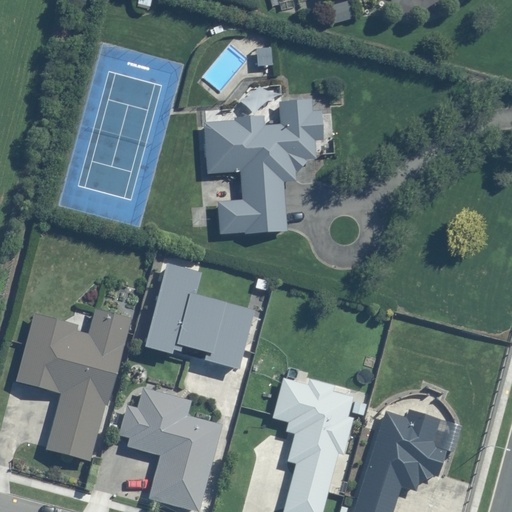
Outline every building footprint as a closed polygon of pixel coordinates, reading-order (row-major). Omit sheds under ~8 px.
[(320,140),(317,95),(277,98),(279,124),(264,126),(263,115),(237,117),(237,119),(200,122),(204,174),(239,171),(241,199),(218,200),(220,234),(287,229),(284,182),(317,180),(315,141),(320,140)] [(200,271),(166,263),(145,344),(178,353),(180,347),(201,352),(200,357),(239,368),(253,311),(193,295),(200,271)] [(92,464),(131,316),(94,307),(87,335),(80,333),(81,327),(32,314),(14,382),(60,394),(45,451),(92,464)] [(316,379),(310,378),(309,384),(282,377),(272,418),(289,422),(286,432),(293,434),(287,460),(294,461),(281,511),(323,511),(328,490),(341,494),(351,454),(346,453),(355,417),(361,418),(367,392),(316,379)] [(190,401),(144,388),(137,411),(126,408),(119,434),(128,436),(126,444),(159,455),(149,497),(195,508),(217,423),(186,414),(190,401)] [(406,419),(385,412),(351,511),(390,511),(399,489),(414,494),(420,478),(427,480),(430,471),(440,474),(445,458),(450,459),(461,427),(409,410),(406,419)]
